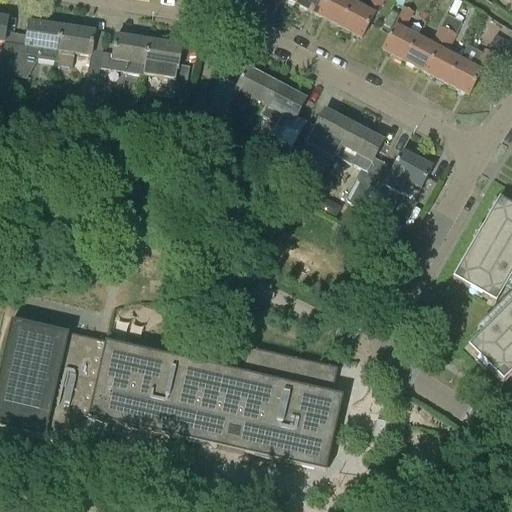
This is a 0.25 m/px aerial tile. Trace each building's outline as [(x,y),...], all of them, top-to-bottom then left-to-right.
[(300,0),(296,8),(317,19),(327,0),(300,0)] [(327,0),(317,19),(339,30),(352,5),(342,0),(327,0)] [(352,5),(339,30),(360,42),(373,17),(374,18),(383,0),(372,0),(368,8),(370,9),(368,14),(352,5)] [(396,0),(394,4),(401,8),(406,0),(396,0)] [(382,53),(403,65),(416,40),(401,31),(403,27),(405,28),(412,14),(404,10),(394,28),(395,29),(382,53)] [(403,65),(424,76),(453,23),(445,18),(433,42),(434,43),(432,48),(416,40),(403,65)] [(0,20),(0,45),(2,46),(0,60),(0,77),(9,79),(11,70),(15,37),(5,36),(7,22),(0,20)] [(424,76),(446,87),(459,63),(444,54),(446,50),(448,51),(461,27),(453,23),(424,76)] [(11,70),(9,79),(26,82),(38,62),(56,65),(58,54),(61,30),(28,25),(26,39),(15,37),(11,70)] [(56,65),(55,69),(71,72),(74,57),(89,59),(86,82),(98,84),(100,72),(102,56),(91,54),(94,36),(61,30),(58,54),(56,65)] [(102,56),(100,72),(143,79),(148,44),(115,39),(112,58),(102,56)] [(148,44),(143,79),(174,85),(173,92),(185,94),(188,70),(178,68),(181,49),(148,44)] [(459,63),(446,87),(467,99),(480,75),(481,75),(491,57),(491,56),(482,52),(481,54),(467,47),(459,63)] [(251,104),(263,111),(275,88),(246,72),(237,89),(219,79),(205,119),(220,125),(224,123),(231,111),(229,110),(238,93),(252,101),(251,104)] [(265,112),(262,118),(275,126),(267,142),(269,149),(287,159),(298,138),(305,125),(296,120),(305,103),(275,88),(263,111),(265,112)] [(92,127),(107,130),(109,111),(95,109),(92,127)] [(313,134),(342,150),(353,129),(324,113),(315,130),(305,125),(298,138),(308,144),(313,134)] [(180,128),(136,120),(134,134),(134,136),(176,143),(180,128)] [(342,150),(337,160),(353,169),(358,159),(365,163),(345,200),(346,205),(359,212),(375,181),(383,166),(374,161),(382,145),(353,129),(342,150)] [(392,171),(383,166),(375,181),(415,202),(431,170),(401,154),(392,171)] [(310,212),(335,225),(343,210),(318,196),(310,212)] [(511,275),(511,208),(498,200),(497,203),(501,206),(494,218),(489,215),(481,230),(486,233),(479,244),(474,242),(452,281),(469,291),(472,286),(484,293),(482,298),(495,306),(511,275)] [(340,226),(349,231),(355,218),(346,213),(340,226)] [(368,228),(356,221),(351,230),(363,236),(368,228)] [(374,247),(396,259),(409,236),(387,223),(374,247)] [(511,305),(467,351),(477,362),(481,358),(491,369),(487,372),(502,387),(511,376),(511,305)] [(10,324),(0,368),(0,431),(25,437),(69,447),(72,447),(79,419),(96,344),(10,324)] [(115,428),(215,451),(231,454),(325,475),(328,461),(332,446),(342,400),(331,397),(337,372),(247,351),(241,377),(106,346),(95,395),(89,422),(115,428)] [(375,422),(371,438),(392,443),(396,427),(375,422)]
